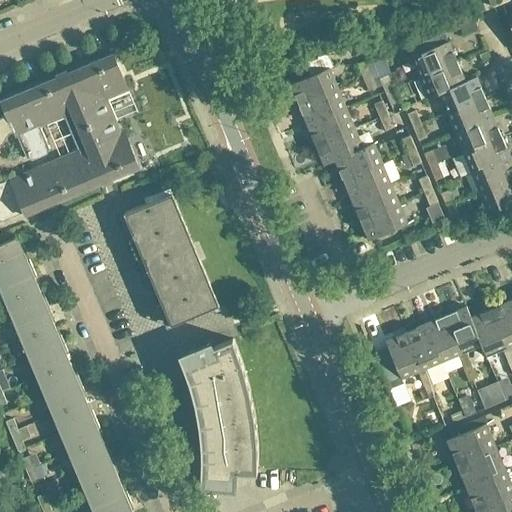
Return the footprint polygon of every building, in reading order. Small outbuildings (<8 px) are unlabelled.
[(511,13),(506,16),(502,8),(501,8),(504,13),(508,25),(511,33),(511,13)] [(504,13),(496,17),(501,28),(508,25),(504,13)] [(473,22),(459,27),(463,37),(477,31),(473,22)] [(491,60),(504,55),(500,41),(486,45),(491,60)] [(456,62),(447,42),(402,61),(402,62),(410,58),(419,78),(456,62)] [(0,101),(7,116),(13,130),(15,137),(17,136),(26,158),(32,160),(47,154),(49,149),(39,127),(71,113),(86,148),(0,183),(0,222),(24,212),(25,215),(102,183),(100,180),(109,176),(111,179),(139,168),(124,131),(121,132),(107,99),(128,90),(113,54),(67,73),(68,77),(59,81),(57,77),(0,101)] [(370,75),(364,62),(356,65),(362,79),(370,75)] [(464,82),(456,62),(419,78),(427,98),(438,94),(476,77),(475,77),(464,82)] [(335,90),(327,70),(335,67),(335,66),(289,85),(297,106),(335,90)] [(375,89),(370,75),(362,79),(367,92),(375,89)] [(392,89),(386,75),(378,79),(384,92),(392,89)] [(484,97),(476,77),(438,94),(439,97),(446,113),(484,97)] [(395,97),(392,89),(384,92),(389,106),(397,102),(395,97)] [(344,109),(339,97),(335,90),(297,106),(306,126),(344,109)] [(492,117),(484,97),(446,113),(454,133),(492,117)] [(387,115),(381,102),(373,106),(379,119),(387,115)] [(352,129),(344,109),(306,126),(314,145),(352,129)] [(419,124),(413,110),(405,113),(411,127),(419,124)] [(392,129),(387,115),(379,119),(384,132),(392,129)] [(11,131),(12,130),(13,130),(7,116),(0,118),(0,149),(0,148),(0,144),(1,143),(2,142),(3,141),(4,140),(5,138),(6,137),(6,136),(6,135),(7,135),(8,134),(8,133),(9,132),(10,132),(11,131)] [(501,137),(492,117),(454,133),(459,143),(463,153),(501,137)] [(425,138),(419,124),(411,127),(417,141),(425,138)] [(360,148),(352,129),(314,145),(323,166),(334,161),(372,145),(372,144),(360,148)] [(414,150),(409,137),(400,140),(406,154),(414,150)] [(509,157),(501,137),(463,153),(471,173),(509,157)] [(380,158),(401,151),(397,141),(377,148),(380,158)] [(380,165),(372,145),(334,161),(343,181),(380,165)] [(420,163),(414,150),(406,154),(401,156),(406,169),(420,163)] [(436,165),(431,152),(423,155),(428,168),(436,165)] [(511,179),(511,164),(509,157),(471,173),(479,193),(511,179)] [(389,184),(380,165),(343,181),(351,200),(389,184)] [(442,178),(436,165),(428,168),(434,181),(442,178)] [(431,190),(425,177),(417,180),(423,193),(431,190)] [(511,203),(511,179),(479,193),(488,214),(511,203)] [(397,204),(389,184),(351,200),(359,220),(397,204)] [(448,192),(447,191),(439,195),(445,208),(453,205),(452,203),(461,200),(457,188),(448,192)] [(436,204),(431,190),(423,193),(428,207),(436,204)] [(176,218),(166,195),(124,213),(133,235),(176,218)] [(406,225),(397,204),(359,220),(368,241),(406,225)] [(459,218),(453,205),(445,208),(451,221),(459,218)] [(185,240),(176,218),(133,235),(142,258),(185,240)] [(0,281),(32,268),(29,259),(27,260),(23,250),(25,249),(20,237),(18,238),(17,237),(0,244),(0,281)] [(194,262),(185,240),(142,258),(152,280),(194,262)] [(204,284),(194,262),(152,280),(161,302),(204,284)] [(38,288),(34,278),(36,277),(32,268),(0,281),(0,290),(5,302),(38,288)] [(213,307),(204,284),(161,302),(171,325),(213,307)] [(48,306),(45,297),(43,298),(38,288),(5,302),(13,321),(48,306)] [(511,345),(511,307),(509,301),(489,310),(505,348),(501,350),(507,363),(511,360),(511,352),(509,346),(511,345)] [(54,325),(50,315),(52,315),(48,306),(13,321),(20,340),(54,325)] [(486,356),(470,318),(465,307),(445,316),(461,354),(457,355),(463,368),(471,365),(465,352),(480,346),(485,357),(486,356)] [(505,348),(489,310),(470,318),(486,356),(501,350),(505,348)] [(461,354),(445,316),(425,324),(441,362),(457,355),(461,354)] [(441,362),(425,324),(405,332),(421,370),(417,372),(423,385),(431,382),(425,369),(441,362)] [(64,343),(60,335),(58,335),(54,325),(20,340),(28,358),(64,343)] [(421,370),(405,332),(385,341),(401,379),(417,372),(421,370)] [(254,418),(252,406),(252,404),(249,392),(249,391),(246,379),(245,378),(242,366),(238,353),(237,352),(232,339),(186,358),(192,372),(195,380),(190,381),(197,403),(201,426),(203,449),(207,448),(207,459),(207,471),(206,483),(230,485),(231,472),(235,473),(239,473),(257,474),(257,469),(257,460),(257,459),(257,445),(256,433),(255,431),(254,419),(254,418)] [(70,363),(66,353),(68,352),(64,343),(28,358),(36,377),(70,363)] [(80,381),(76,372),(74,373),(70,363),(36,377),(44,396),(80,381)] [(476,379),(471,365),(463,368),(468,382),(476,379)] [(86,401),(81,391),(83,390),(80,381),(44,396),(52,415),(86,401)] [(436,395),(431,382),(423,385),(428,399),(436,395)] [(96,419),(92,410),(90,411),(86,401),(52,415),(60,434),(96,419)] [(475,412),(472,405),(461,409),(464,417),(475,412)] [(17,429),(13,418),(5,421),(10,433),(17,429)] [(101,438),(97,428),(99,427),(96,419),(60,434),(68,452),(101,438)] [(494,448),(484,425),(446,441),(455,464),(494,448)] [(22,441),(17,429),(10,433),(15,444),(22,441)] [(111,456),(108,448),(106,448),(101,438),(68,452),(76,471),(111,456)] [(503,470),(494,448),(455,464),(465,486),(503,470)] [(33,467),(28,456),(21,459),(26,470),(33,467)] [(117,476),(113,466),(115,465),(111,456),(76,471),(84,490),(117,476)] [(38,478),(33,467),(26,470),(30,481),(38,478)] [(511,493),(511,492),(503,470),(465,486),(474,509),(511,493)] [(127,494),(123,485),(121,486),(117,476),(84,490),(91,509),(127,494)] [(511,511),(511,493),(474,509),(475,511),(511,511)] [(49,505),(44,494),(37,497),(41,508),(49,505)] [(132,511),(129,503),(131,503),(127,494),(91,509),(92,511),(132,511)]
